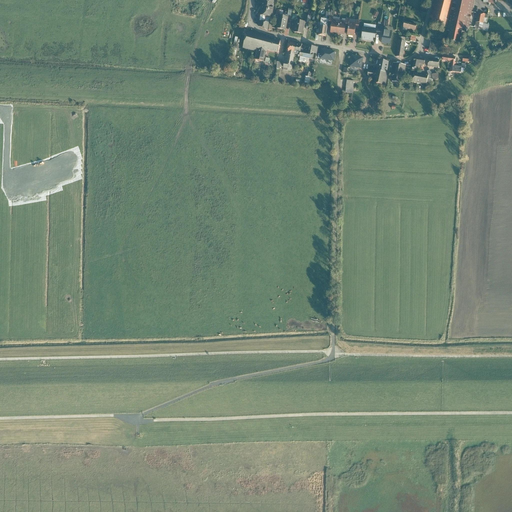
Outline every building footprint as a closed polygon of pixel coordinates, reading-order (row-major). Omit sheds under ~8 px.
[(276,2),(262,0),(260,17),(273,19),(276,2)] [(431,21),(446,26),(453,1),(448,0),(434,0),(430,17),(432,18),(431,21)] [(474,0),(453,0),(448,29),(452,30),(450,40),(461,42),(463,32),(468,33),(474,0)] [(484,15),(476,13),(475,18),(476,18),(476,22),(483,24),(484,15)] [(289,19),(278,17),(275,30),(286,32),(289,19)] [(338,35),(339,22),(333,21),(333,18),(329,17),(328,26),(331,26),(330,35),(338,35)] [(319,28),(327,29),(328,21),(321,19),(319,28)] [(348,26),(349,20),(346,19),(345,22),(339,22),(338,35),(345,36),(346,26),(348,26)] [(306,23),(293,21),(291,30),(295,30),(295,35),(304,36),(306,23)] [(356,24),(349,23),(348,35),(354,36),(355,27),(359,28),(359,22),(356,21),(356,24)] [(483,24),(476,22),(474,30),(482,31),(483,25),(483,24)] [(269,24),(259,23),(258,28),(264,31),(267,32),(269,24)] [(417,25),(404,23),(403,29),(416,32),(417,25)] [(392,29),(377,26),(376,30),(376,35),(382,36),(381,44),(390,46),(392,29)] [(327,29),(319,28),(318,37),(326,38),(327,29)] [(376,30),(363,28),(361,41),(373,43),(373,40),(375,40),(376,35),(376,30)] [(270,37),(247,32),(243,49),(256,52),(254,61),(264,64),(266,52),(277,55),(280,43),(275,42),(275,40),(269,39),(270,37)] [(406,43),(398,42),(396,58),(403,59),(406,43)] [(441,43),(431,42),(430,52),(440,53),(441,43)] [(301,46),(289,44),(287,54),(286,54),(284,65),(283,69),(292,71),(294,56),(300,57),(300,52),(301,46)] [(317,49),(308,48),(307,54),(300,52),(300,57),(299,59),(300,59),(299,64),(308,65),(309,61),(312,62),(313,55),(316,56),(317,49)] [(334,53),(326,51),(325,57),(324,57),(323,63),(334,65),(335,59),(333,59),(334,53)] [(457,57),(443,56),(442,63),(450,64),(450,66),(447,66),(447,70),(450,70),(449,74),(452,74),(453,69),(456,69),(457,57)] [(363,59),(352,57),(350,68),(362,70),(363,59)] [(425,61),(414,59),(412,70),(419,71),(419,65),(424,66),(425,61)] [(440,62),(428,60),(427,68),(439,69),(440,62)] [(378,61),(376,72),(372,71),(371,73),(368,72),(367,78),(372,79),(371,84),(385,87),(387,75),(386,75),(388,63),(378,61)] [(407,66),(394,64),(391,77),(393,78),(392,83),(403,85),(407,66)] [(419,86),(421,75),(413,74),(412,84),(419,86)] [(426,87),(428,77),(421,75),(419,86),(426,87)] [(354,82),(346,81),(345,94),(352,95),(354,82)]
